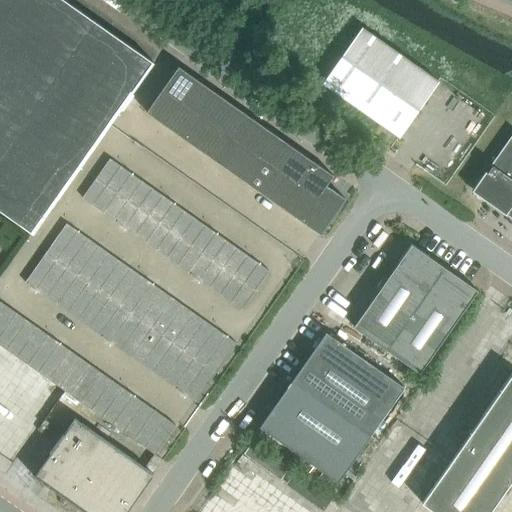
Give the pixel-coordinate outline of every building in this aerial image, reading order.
[(153,62),(63,0),(0,0),(0,210),(32,233),(153,62)] [(361,27),(322,83),(398,137),(437,81),(361,27)] [(197,80),(178,66),(162,89),(181,103),(197,80)] [(216,93),(197,80),(181,103),(200,116),(216,93)] [(162,89),(145,112),(165,125),(181,103),(162,89)] [(236,107),(216,93),(200,116),(220,130),(236,107)] [(165,125),(184,139),(200,116),(181,103),(165,125)] [(255,120),(236,107),(220,130),(239,143),(255,120)] [(184,139),(203,153),(220,130),(200,116),(184,139)] [(274,134),(255,120),(239,143),(258,157),(274,134)] [(203,153),(223,166),(239,143),(220,130),(203,153)] [(294,148),(274,134),(258,157),(277,170),(294,148)] [(511,135),(473,190),(511,217),(511,135)] [(223,166),(242,180),(258,157),(239,143),(223,166)] [(313,161),(294,148),(277,170),(297,184),(313,161)] [(242,180),(261,193),(277,170),(258,157),(242,180)] [(107,186),(121,166),(110,158),(96,178),(107,186)] [(326,185),(333,175),(313,161),(297,184),(317,198),(326,185)] [(118,194),(131,174),(121,166),(107,186),(118,194)] [(261,193),(281,207),(297,184),(277,170),(261,193)] [(128,201),(142,181),(131,174),(118,194),(128,201)] [(107,186),(96,178),(82,198),(93,206),(107,186)] [(139,208),(153,189),(142,181),(128,201),(139,208)] [(281,207),(301,221),(317,198),(297,184),(281,207)] [(345,198),(326,185),(317,198),(301,221),(319,234),(345,198)] [(107,186),(93,206),(104,213),(118,194),(107,186)] [(149,216),(163,196),(153,189),(139,208),(149,216)] [(118,194),(104,213),(114,221),(128,201),(118,194)] [(160,223),(174,204),(163,196),(149,216),(160,223)] [(128,201),(114,221),(125,228),(139,208),(128,201)] [(170,231),(184,211),(174,204),(160,223),(170,231)] [(139,208),(125,228),(136,236),(149,216),(139,208)] [(181,238),(195,219),(184,211),(170,231),(181,238)] [(149,216),(136,236),(146,243),(160,223),(149,216)] [(192,246),(205,226),(195,219),(181,238),(192,246)] [(57,261),(78,232),(66,223),(45,253),(57,261)] [(160,223),(146,243),(157,251),(170,231),(160,223)] [(202,253),(216,233),(205,226),(192,246),(202,253)] [(170,231),(157,251),(167,258),(181,238),(170,231)] [(68,268),(88,239),(78,232),(57,261),(68,268)] [(213,261),(226,241),(216,233),(202,253),(213,261)] [(181,238),(167,258),(178,265),(192,246),(181,238)] [(78,276),(99,247),(88,239),(68,268),(78,276)] [(223,268),(237,248),(226,241),(213,261),(223,268)] [(352,326),(419,373),(476,290),(410,244),(352,326)] [(192,246),(178,265),(188,273),(202,253),(192,246)] [(89,283),(110,254),(99,247),(78,276),(89,283)] [(234,275),(248,256),(237,248),(223,268),(234,275)] [(45,253),(25,282),(36,290),(57,261),(45,253)] [(202,253),(188,273),(199,280),(213,261),(202,253)] [(99,291),(120,261),(110,254),(89,283),(99,291)] [(244,283),(258,263),(248,256),(234,275),(244,283)] [(57,261),(36,290),(47,298),(68,268),(57,261)] [(110,298),(131,269),(120,261),(99,291),(110,298)] [(213,261),(199,280),(209,288),(223,268),(213,261)] [(244,283),(255,290),(269,271),(258,263),(244,283)] [(68,268),(47,298),(57,305),(78,276),(68,268)] [(223,268),(209,288),(220,295),(234,275),(223,268)] [(120,306),(141,276),(131,269),(110,298),(120,306)] [(234,275),(220,295),(231,303),(244,283),(234,275)] [(57,305),(68,313),(89,283),(78,276),(57,305)] [(131,313),(152,284),(141,276),(120,306),(131,313)] [(68,313),(78,320),(99,291),(89,283),(68,313)] [(244,283),(231,303),(241,310),(255,290),(244,283)] [(142,321),(162,291),(152,284),(131,313),(142,321)] [(78,320),(89,328),(110,298),(99,291),(78,320)] [(152,328),(173,299),(162,291),(142,321),(152,328)] [(89,328),(100,335),(120,306),(110,298),(89,328)] [(163,335),(183,306),(173,299),(152,328),(163,335)] [(6,306),(0,315),(0,337),(17,314),(6,306)] [(120,306),(100,335),(110,343),(131,313),(120,306)] [(173,343),(194,314),(183,306),(163,335),(173,343)] [(131,313),(110,343),(121,350),(142,321),(131,313)] [(17,314),(0,337),(0,345),(7,350),(28,321),(17,314)] [(184,350),(205,321),(194,314),(173,343),(184,350)] [(28,321),(7,350),(17,358),(38,329),(28,321)] [(142,321),(121,350),(131,357),(152,328),(142,321)] [(194,358),(215,328),(205,321),(184,350),(194,358)] [(131,357),(142,365),(163,335),(152,328),(131,357)] [(205,365),(226,336),(215,328),(194,358),(205,365)] [(38,329),(17,358),(28,365),(49,336),(38,329)] [(259,427),(338,482),(404,387),(326,332),(259,427)] [(142,365),(152,372),(173,343),(163,335),(142,365)] [(49,336),(28,365),(39,373),(59,343),(49,336)] [(215,373),(236,343),(226,336),(205,365),(215,373)] [(70,351),(59,343),(39,373),(49,380),(70,351)] [(173,343),(152,372),(163,380),(184,350),(173,343)] [(184,350),(163,380),(174,387),(194,358),(184,350)] [(80,358),(70,351),(49,380),(60,388),(80,358)] [(91,366),(80,358),(60,388),(70,395),(91,366)] [(194,358),(174,387),(184,395),(205,365),(194,358)] [(184,395),(195,402),(215,373),(205,365),(184,395)] [(101,373),(91,366),(70,395),(81,403),(101,373)] [(112,381),(101,373),(81,403),(91,410),(112,381)] [(123,388),(112,381),(91,410),(102,417),(123,388)] [(133,395),(123,388),(102,417),(112,425),(133,395)] [(144,403),(133,395),(112,425),(123,432),(144,403)] [(154,410),(144,403),(123,432),(134,440),(154,410)] [(165,418),(154,410),(134,440),(144,447),(165,418)] [(124,511),(155,470),(76,415),(37,470),(95,511),(124,511)] [(144,447),(155,455),(175,425),(165,418),(144,447)]
